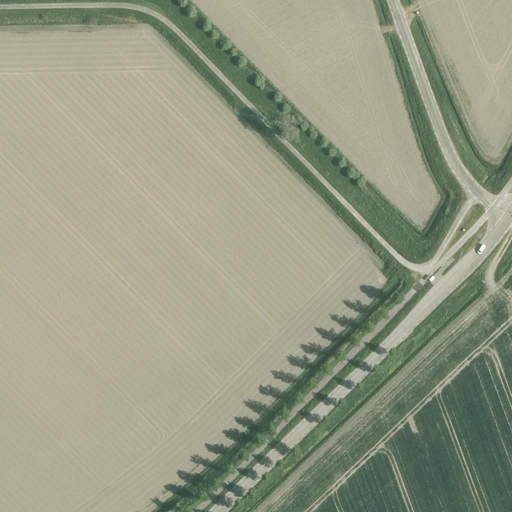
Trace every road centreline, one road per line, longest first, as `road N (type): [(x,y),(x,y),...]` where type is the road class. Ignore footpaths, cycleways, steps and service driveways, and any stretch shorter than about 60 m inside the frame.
road 1 (unclassified): [(0,5),(114,4),(174,28),(407,266),(433,262),(477,192)]
road 2 (tertiary): [(216,511),(508,218)]
road 3 (unclassified): [(477,192),(456,167),(390,0)]
